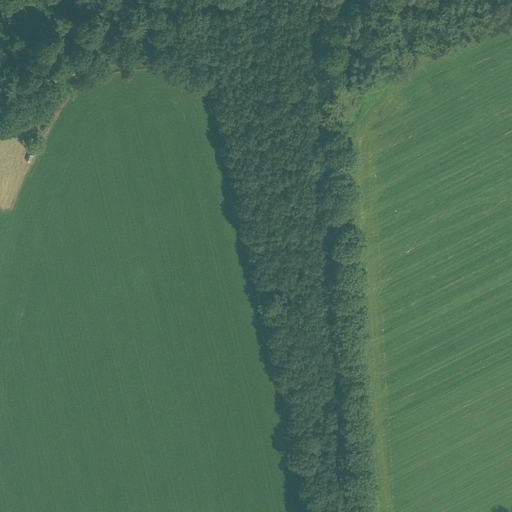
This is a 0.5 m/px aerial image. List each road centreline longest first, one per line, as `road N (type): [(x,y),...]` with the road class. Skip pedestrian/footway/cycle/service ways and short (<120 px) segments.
road 1 (unclassified): [(351,511),(319,0)]
road 2 (unclassified): [(0,121),(184,0)]
